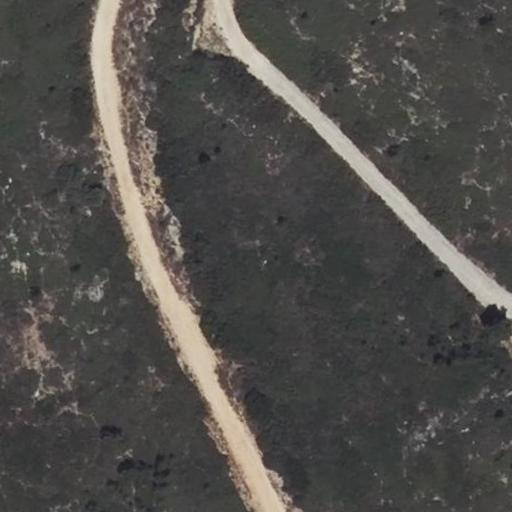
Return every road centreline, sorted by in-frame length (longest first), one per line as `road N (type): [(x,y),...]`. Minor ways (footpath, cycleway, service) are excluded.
road 1 (track): [(111,0),(105,83),(142,264),(264,511)]
road 2 (track): [(224,0),(242,47),(424,239),(483,295),(511,310)]
